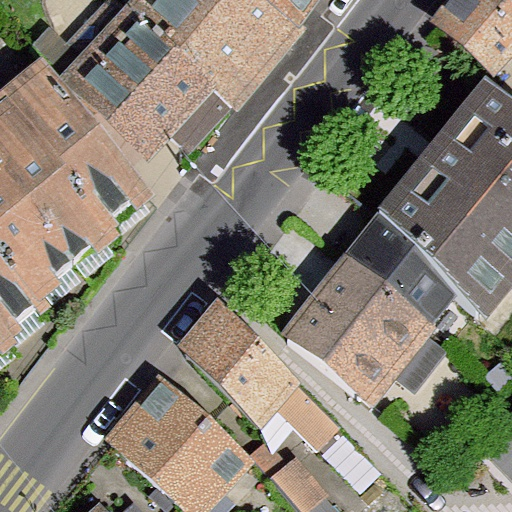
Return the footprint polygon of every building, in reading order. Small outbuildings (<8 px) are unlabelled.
[(236,113),(321,0),(132,0),(64,76),(120,141),(162,146),(214,93),(236,113)] [(511,0),(464,0),(443,30),(504,88),(511,78),(511,0)] [(109,229),(144,196),(41,61),(0,92),(0,99),(5,104),(0,107),(0,356),(44,320),(34,307),(118,241),(109,229)] [(511,291),(511,113),(481,88),(286,336),(372,408),(453,304),(482,328),(511,291)] [(296,389),(214,312),(176,354),(260,432),(275,415),(317,453),(339,429),(296,389)] [(212,511),(253,466),(156,383),(108,444),(185,511),(212,511)] [(511,424),(482,453),(511,484),(511,424)] [(338,511),(297,463),(273,484),(296,511),(338,511)]
